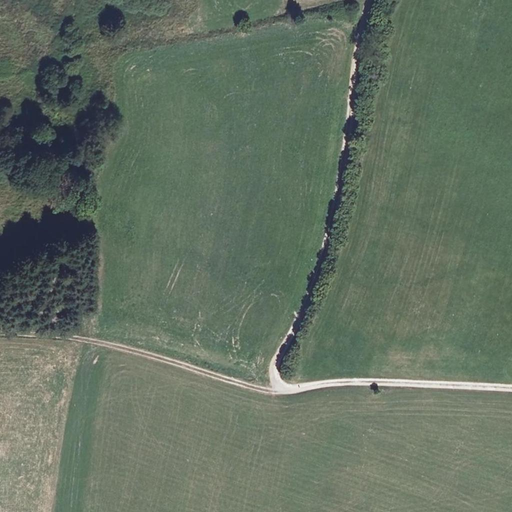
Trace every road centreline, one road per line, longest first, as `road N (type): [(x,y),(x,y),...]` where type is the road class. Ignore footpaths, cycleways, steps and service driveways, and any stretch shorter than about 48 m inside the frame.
road 1 (track): [(369,0),(332,218),(311,294),(276,364),(276,379),(288,389)]
road 2 (track): [(288,389),(64,336)]
road 3 (track): [(511,388),(361,382),(288,389)]
